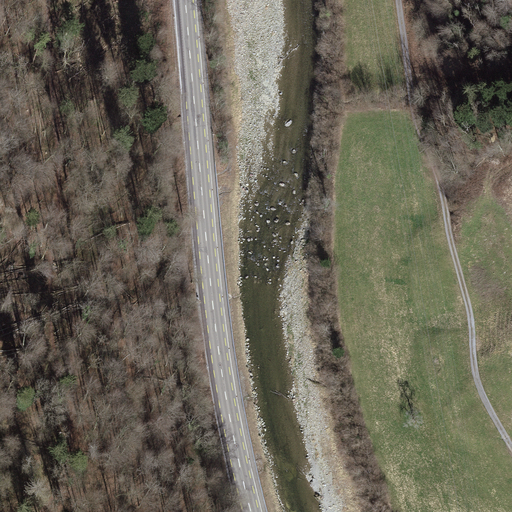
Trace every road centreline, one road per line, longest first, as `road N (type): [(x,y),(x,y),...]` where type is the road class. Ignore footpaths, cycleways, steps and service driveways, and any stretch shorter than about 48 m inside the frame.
road 1 (track): [(41,511),(69,474),(70,434),(51,329),(59,163),(47,0)]
road 2 (primary): [(251,511),(218,346),(186,0)]
road 3 (track): [(399,0),(414,113),(472,320),(473,370),(511,448)]
